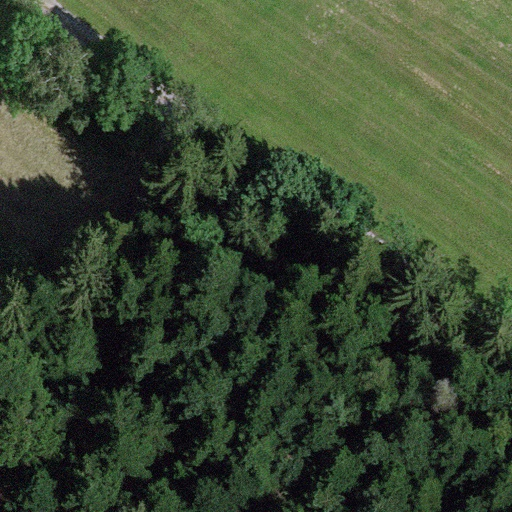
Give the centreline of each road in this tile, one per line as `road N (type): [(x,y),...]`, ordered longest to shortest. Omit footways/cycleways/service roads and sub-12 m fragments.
road 1 (track): [(195,115),(353,191),(511,285)]
road 2 (track): [(0,327),(146,207),(195,115)]
road 3 (track): [(46,0),(195,115)]
